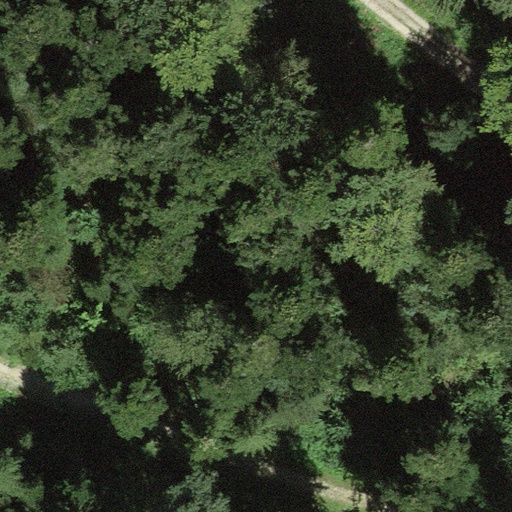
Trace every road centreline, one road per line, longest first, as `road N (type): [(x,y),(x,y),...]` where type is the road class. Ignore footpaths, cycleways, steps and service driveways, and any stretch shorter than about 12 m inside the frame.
road 1 (track): [(417,511),(0,349)]
road 2 (track): [(511,109),(372,0)]
